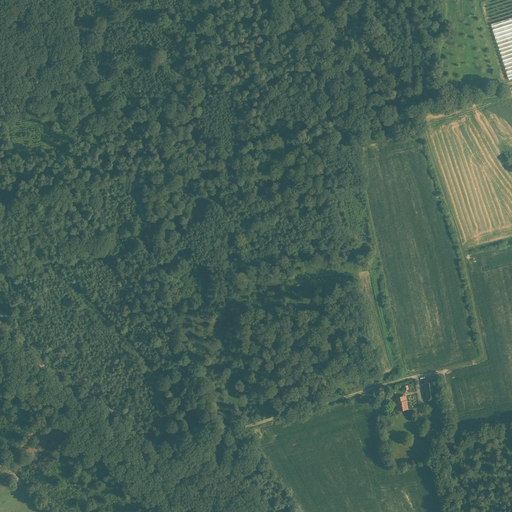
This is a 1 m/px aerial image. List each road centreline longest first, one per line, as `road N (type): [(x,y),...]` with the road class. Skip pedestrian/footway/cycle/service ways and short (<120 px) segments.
road 1 (track): [(143,457),(478,360),(460,246),(417,116),(407,0)]
road 2 (track): [(0,203),(413,117),(511,82)]
road 3 (track): [(0,328),(206,511)]
